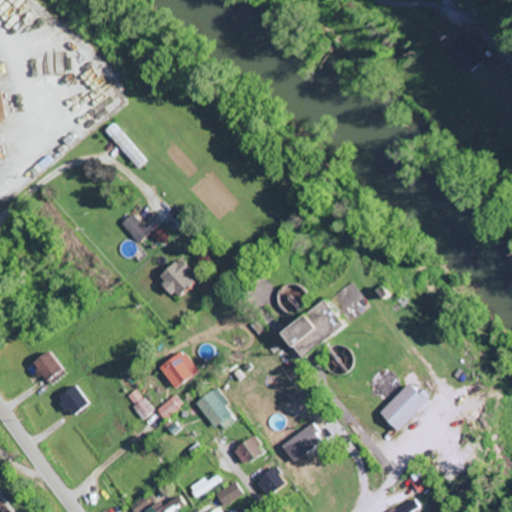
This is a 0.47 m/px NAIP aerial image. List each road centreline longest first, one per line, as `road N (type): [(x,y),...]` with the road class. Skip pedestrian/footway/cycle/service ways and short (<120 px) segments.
road 1 (residential): [(0,217),(67,168),(107,160),(126,169),(176,224)]
road 2 (tertiary): [(73,511),(0,412)]
